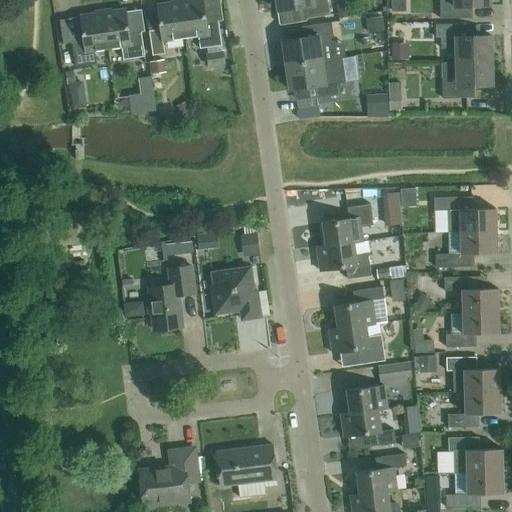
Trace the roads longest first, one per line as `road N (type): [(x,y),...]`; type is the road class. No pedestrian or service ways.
road 1 (residential): [(301,375),(248,0)]
road 2 (residential): [(272,379),(265,407),(146,421),(131,395),(141,372),(253,357)]
road 3 (residential): [(320,511),(301,375)]
